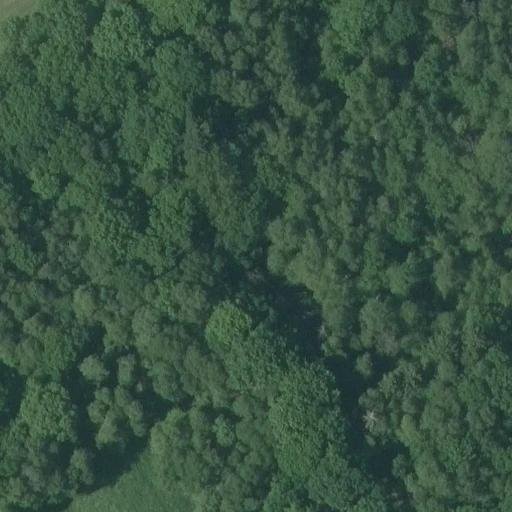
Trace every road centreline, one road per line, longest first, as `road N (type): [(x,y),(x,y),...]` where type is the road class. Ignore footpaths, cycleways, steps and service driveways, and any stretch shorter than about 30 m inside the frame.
road 1 (track): [(215,0),(124,75),(134,111),(378,511)]
road 2 (track): [(147,0),(0,119)]
